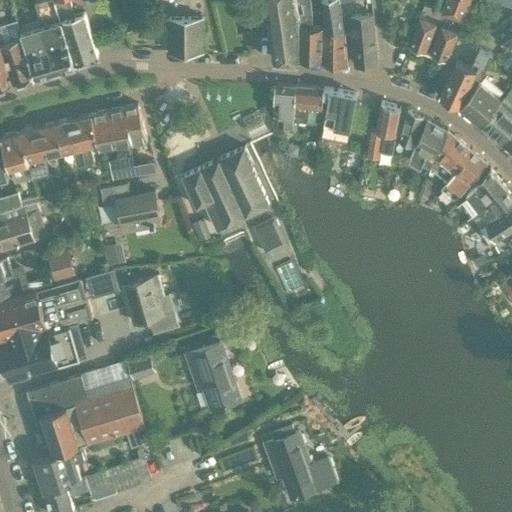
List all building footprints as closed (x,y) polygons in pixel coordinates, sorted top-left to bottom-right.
[(42,25),(56,68),(76,62),(54,0),(40,0),(35,1),(42,25)] [(54,0),(76,62),(77,62),(99,55),(85,13),(75,15),(70,0),(54,0)] [(266,0),(275,59),(284,59),(295,59),(299,59),(299,58),(300,12),(297,0),(266,0)] [(310,0),(297,0),(300,12),(299,58),(299,59),(308,60),(321,60),(322,28),(322,26),(312,26),(312,16),(312,14),(310,0)] [(321,0),(326,26),(322,26),(322,28),(321,60),(321,61),(321,63),(348,66),(345,31),(340,2),(340,1),(339,0),(321,0)] [(445,0),(441,12),(462,20),(470,0),(445,0)] [(168,19),(170,51),(170,52),(204,51),(203,18),(189,18),(190,13),(183,13),(183,19),(168,19)] [(511,13),(494,27),(508,46),(511,41),(511,13)] [(351,17),(355,65),(360,65),(362,70),(374,69),(375,64),(377,64),(373,15),(351,17)] [(410,45),(425,51),(436,23),(420,17),(410,45)] [(0,85),(37,74),(22,31),(21,30),(18,20),(0,26),(0,25),(0,85)] [(22,31),(37,74),(56,68),(42,25),(22,31)] [(431,53),(446,59),(457,31),(442,25),(431,53)] [(455,60),(442,92),(439,97),(460,107),(479,82),(486,65),(489,58),(491,54),(480,48),(471,67),(455,60)] [(274,85),(274,101),(276,101),(275,113),(281,113),(280,123),(297,124),(297,117),(294,117),(296,85),(274,82),(274,85)] [(479,82),(460,107),(481,126),(500,100),(494,95),(498,90),(491,85),(488,89),(479,82)] [(296,85),(294,117),(297,117),(308,118),(322,119),(323,106),(323,105),(323,96),(323,88),(296,85)] [(500,100),(481,126),(500,142),(511,128),(511,86),(503,98),(502,97),(500,100)] [(350,128),(356,95),(323,88),(323,96),(329,97),(322,136),(347,141),(350,128)] [(392,150),(395,133),(400,108),(381,102),(376,129),(369,128),(365,153),(381,157),(382,148),(392,150)] [(125,106),(133,139),(134,141),(148,139),(138,104),(125,106)] [(109,109),(118,142),(133,139),(125,106),(109,109)] [(92,113),(99,142),(100,145),(118,142),(109,109),(92,113)] [(412,144),(424,117),(408,110),(400,140),(412,144)] [(74,117),(86,164),(95,162),(91,144),(99,142),(92,113),(74,117)] [(261,115),(245,122),(252,135),(268,127),(261,115)] [(56,121),(64,151),(73,148),(78,166),(86,164),(74,117),(56,121)] [(429,170),(431,167),(438,156),(448,131),(427,118),(410,159),(429,170)] [(39,125),(50,172),(59,170),(55,153),(64,151),(56,121),(39,125)] [(22,130),(34,176),(44,174),(50,172),(39,125),(22,130)] [(2,136),(11,164),(16,181),(25,179),(34,176),(22,130),(2,136)] [(431,167),(447,179),(448,180),(455,171),(452,168),(455,164),(459,167),(471,150),(448,131),(438,156),(431,167)] [(0,178),(10,175),(0,144),(0,178)] [(183,172),(198,205),(206,201),(218,226),(248,213),(265,252),(287,242),(275,214),(261,220),(256,209),(266,205),(271,203),(253,163),(254,163),(245,145),(183,172)] [(448,180),(447,179),(440,187),(455,200),(462,192),(470,181),(486,162),(471,150),(459,167),(455,164),(452,168),(455,171),(448,180)] [(121,156),(126,176),(142,173),(139,164),(134,165),(132,154),(121,156)] [(112,179),(117,178),(126,176),(121,156),(108,159),(112,179)] [(139,164),(142,173),(157,170),(155,161),(139,164)] [(467,193),(468,195),(459,201),(469,214),(477,208),(479,209),(505,187),(490,169),(476,181),(477,183),(467,193)] [(118,201),(122,221),(124,229),(162,221),(156,190),(131,195),(129,182),(101,187),(104,204),(118,201)] [(511,196),(505,187),(479,209),(475,213),(481,221),(481,222),(486,219),(490,216),(511,202),(511,196)] [(10,192),(15,208),(24,205),(23,204),(19,190),(10,192)] [(2,195),(6,211),(15,208),(10,192),(2,195)] [(0,241),(3,250),(35,240),(48,236),(37,200),(23,204),(24,205),(15,208),(6,211),(0,212),(0,215),(1,219),(0,219),(1,223),(0,223),(0,241)] [(481,222),(481,221),(479,222),(489,239),(500,233),(511,225),(511,202),(490,216),(486,219),(481,222)] [(493,258),(488,246),(477,251),(482,263),(493,258)] [(47,253),(54,279),(76,273),(68,247),(47,253)] [(0,259),(0,279),(1,279),(13,275),(7,257),(0,259)] [(113,267),(86,275),(93,296),(120,288),(114,268),(113,267)] [(511,294),(511,271),(502,279),(511,294)] [(22,284),(24,293),(50,285),(48,276),(22,284)] [(154,331),(155,331),(178,324),(170,294),(160,297),(153,276),(123,285),(135,323),(150,318),(154,331)] [(81,277),(0,301),(0,342),(46,328),(47,331),(70,324),(93,317),(81,277)] [(0,300),(15,295),(12,286),(4,288),(1,279),(0,279),(0,300)] [(46,328),(0,342),(0,361),(6,379),(56,363),(79,356),(71,327),(70,324),(47,331),(46,328)] [(214,408),(241,398),(221,341),(188,353),(200,387),(206,385),(214,408)] [(27,389),(35,415),(44,444),(51,442),(55,453),(83,443),(127,430),(146,424),(131,374),(87,388),(82,373),(30,389),(30,388),(27,389)] [(151,441),(146,424),(127,430),(132,447),(151,441)] [(321,487),(300,430),(268,442),(279,477),(284,476),(292,497),(321,487)] [(35,459),(45,491),(82,478),(75,459),(87,456),(83,443),(55,453),(35,459)] [(134,464),(140,482),(152,478),(144,457),(133,461),(134,464)] [(121,465),(129,486),(140,482),(134,464),(133,461),(121,465)] [(110,468),(118,490),(129,486),(121,465),(110,468)] [(99,472),(106,494),(118,490),(110,468),(99,472)] [(92,494),(91,494),(92,498),(106,494),(99,472),(86,477),(92,494)] [(86,477),(82,478),(45,491),(51,511),(61,511),(75,507),(67,484),(78,480),(84,497),(91,494),(92,494),(86,477)]
